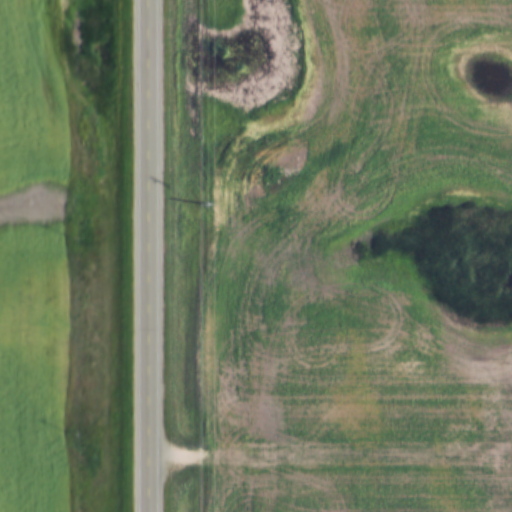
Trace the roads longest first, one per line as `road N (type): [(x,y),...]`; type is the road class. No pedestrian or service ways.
road 1 (tertiary): [(146,511),(145,0)]
road 2 (track): [(146,456),(497,457)]
